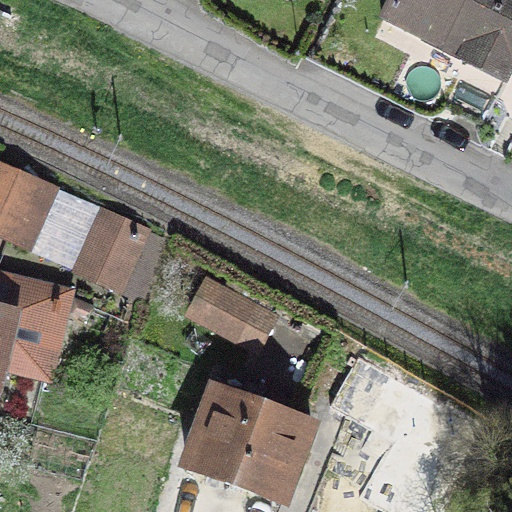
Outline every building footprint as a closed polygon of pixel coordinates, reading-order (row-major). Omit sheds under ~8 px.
[(511,0),(391,0),(383,16),(468,60),(445,105),(481,123),(511,63),(511,0)] [(0,167),(0,233),(26,245),(50,190),(0,167)] [(104,216),(79,272),(116,289),(141,233),(104,216)] [(267,316),(213,286),(200,310),(255,340),(267,316)] [(0,376),(15,313),(0,309),(0,376)] [(281,503),(311,422),(217,387),(186,468),(281,503)]
